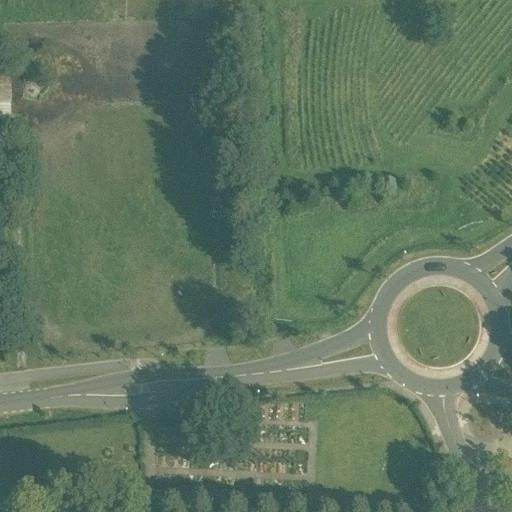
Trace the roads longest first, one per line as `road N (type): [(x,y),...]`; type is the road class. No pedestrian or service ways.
road 1 (tertiary): [(273,371),(0,405)]
road 2 (tertiary): [(463,271),(426,267),(406,275),(388,291),(375,325)]
